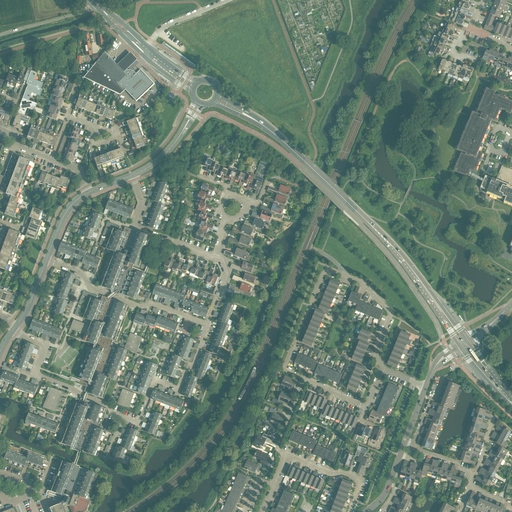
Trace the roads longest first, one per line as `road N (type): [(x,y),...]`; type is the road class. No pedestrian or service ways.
road 1 (primary): [(443,314),(399,255),(256,121)]
road 2 (residential): [(305,378),(283,369),(326,269),(361,283),(391,316)]
road 3 (residential): [(122,416),(139,422),(155,380),(179,389),(207,325)]
road 4 (residential): [(14,327),(44,344),(33,374),(106,404)]
road 5 (residential): [(216,257),(134,226),(143,200),(131,175)]
